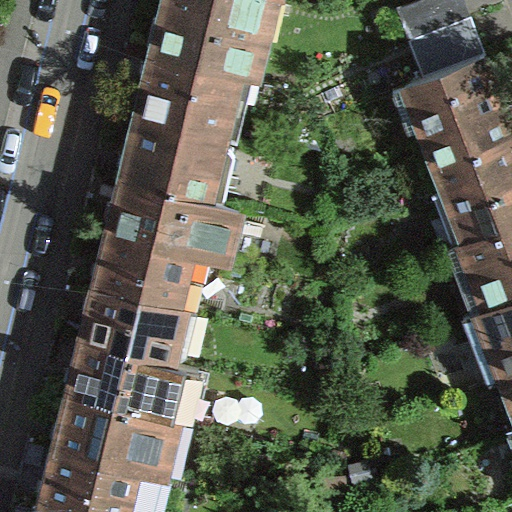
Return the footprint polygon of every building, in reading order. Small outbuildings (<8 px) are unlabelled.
[(252,33),(260,0),(165,0),(162,13),(159,13),(153,16),(152,22),(147,40),(151,46),(154,47),(153,49),(253,74),(255,74),(265,36),(252,33)] [(413,0),(398,6),(410,37),(469,15),(463,0),(413,0)] [(484,53),(469,15),(410,37),(426,75),(484,53)] [(237,137),(253,74),(153,49),(142,94),(138,112),(223,134),(237,137)] [(491,71),(484,53),(426,75),(406,83),(426,134),(503,104),(491,71)] [(426,134),(446,186),(511,160),(511,126),(511,123),(503,104),(426,134)] [(223,134),(138,112),(127,156),(122,176),(208,197),(223,134)] [(446,186),(466,237),(511,219),(511,160),(446,186)] [(104,216),(110,223),(109,229),(189,249),(226,258),(239,204),(208,197),(122,176),(117,198),(107,200),(105,211),(104,216)] [(464,245),(487,304),(511,294),(511,219),(466,237),(447,245),(450,251),(464,245)] [(189,249),(109,229),(100,266),(96,282),(184,304),(194,307),(201,278),(183,274),(189,249)] [(87,320),(83,336),(170,357),(184,304),(96,282),(87,320)] [(511,294),(487,304),(464,313),(466,320),(480,314),(503,373),(511,369),(511,294)] [(170,358),(170,357),(83,336),(73,374),(70,389),(186,418),(199,365),(170,358)] [(186,418),(70,389),(59,429),(56,445),(161,471),(163,472),(168,449),(178,452),(186,418)] [(150,511),(161,471),(56,445),(47,482),(42,499),(95,511),(150,511)] [(95,511),(42,499),(42,501),(33,504),(30,511),(95,511)]
